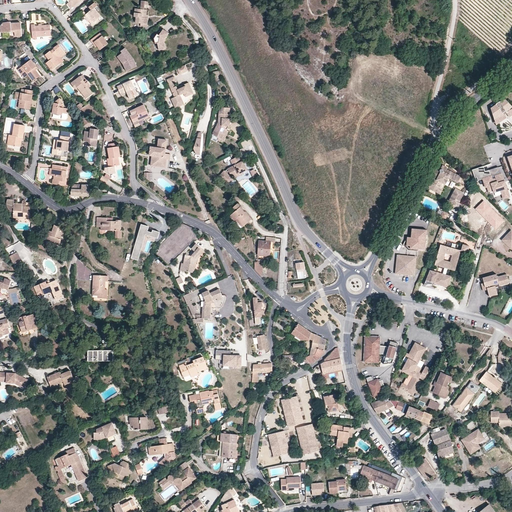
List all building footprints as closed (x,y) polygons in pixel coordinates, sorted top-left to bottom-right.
[(145,18),(146,14),(146,9),(144,9),(144,5),(148,5),(149,1),(141,1),(140,9),(135,8),(134,16),(136,17),(135,22),(140,23),(147,23),(147,18),(145,18)] [(94,8),(85,14),(83,16),(85,18),(87,21),(89,20),(93,26),(99,21),(97,19),(100,16),(94,8)] [(20,24),(13,24),(10,25),(10,23),(4,24),(1,27),(2,34),(15,33),(15,38),(22,37),(20,24)] [(41,25),(38,26),(35,26),(35,24),(31,24),(32,39),(34,38),(34,40),(36,40),(36,37),(50,36),(49,25),(41,25)] [(170,36),(164,32),(160,37),(158,36),(155,41),(156,46),(159,46),(160,52),(166,50),(165,44),(166,42),(167,40),(170,36)] [(91,40),(93,43),(94,42),(97,46),(100,50),(108,44),(100,33),(91,40)] [(51,70),(60,63),(55,56),(58,54),(59,56),(64,52),(58,44),(53,48),(54,49),(50,51),(49,51),(45,55),(49,61),(46,63),(51,70)] [(134,60),(126,49),(121,52),(123,54),(118,58),(123,65),(127,72),(137,68),(134,60)] [(55,56),(60,63),(64,61),(61,57),(66,54),(64,52),(59,56),(58,54),(55,56)] [(34,68),(36,67),(30,59),(18,69),(21,74),(26,70),(34,80),(39,76),(36,70),(34,68)] [(186,66),(178,70),(181,76),(189,72),(186,66)] [(78,88),(84,97),(92,92),(89,88),(91,86),(87,82),(86,83),(83,80),(85,78),(82,75),(71,83),(76,89),(78,88)] [(183,89),(181,90),(178,91),(177,87),(175,88),(174,85),(177,83),(175,78),(167,81),(174,99),(172,100),(176,110),(180,108),(178,103),(183,101),(181,96),(184,95),(188,93),(189,97),(194,95),(189,84),(185,86),(186,88),(183,89)] [(120,93),(124,92),(126,90),(127,92),(129,91),(132,98),(137,96),(130,80),(117,86),(120,93)] [(53,96),(61,93),(59,87),(51,91),(53,96)] [(31,94),(32,95),(33,91),(25,90),(24,93),(20,93),(19,99),(18,107),(30,109),(31,104),(30,103),(31,94)] [(64,106),(60,100),(54,104),(53,115),(62,116),(62,114),(67,115),(68,109),(64,109),(64,106)] [(511,106),(506,100),(492,110),(497,126),(507,119),(505,116),(507,114),(510,118),(511,117),(511,106)] [(149,117),(143,105),(130,111),(132,115),(130,117),(133,124),(135,123),(137,126),(142,124),(141,121),(149,117)] [(223,141),(227,132),(229,127),(230,110),(220,109),(219,124),(214,136),(220,139),(223,141)] [(20,147),(21,140),(21,137),(23,137),(25,125),(14,124),(12,135),(9,135),(7,144),(20,147)] [(96,147),(98,129),(91,129),(90,132),(85,131),(83,141),(89,142),(88,146),(96,147)] [(229,133),(227,132),(223,141),(220,139),(218,142),(224,144),(229,133)] [(68,142),(68,137),(61,136),(60,140),(58,140),(57,144),(56,149),(53,149),(52,154),(61,155),(61,150),(68,151),(69,142),(68,142)] [(200,155),(202,136),(199,136),(194,149),(196,155),(200,155)] [(164,144),(164,140),(159,139),(157,148),(151,147),(149,156),(152,156),(151,161),(156,162),(155,164),(165,165),(166,159),(169,160),(170,154),(165,154),(166,145),(164,144)] [(116,143),(108,144),(109,148),(108,148),(109,159),(107,159),(109,167),(119,165),(118,157),(120,156),(118,146),(117,146),(116,143)] [(243,165),(244,165),(243,162),(244,162),(240,156),(231,160),(234,166),(228,169),(225,172),(224,171),(219,177),(228,186),(234,179),(229,175),(230,174),(232,173),(233,174),(234,175),(238,173),(239,174),(247,170),(245,166),(244,167),(243,165)] [(52,164),(52,168),(50,175),(53,176),(55,176),(54,180),(53,179),(52,179),(51,184),(65,186),(67,167),(52,164)] [(461,176),(446,168),(447,167),(442,165),(440,169),(437,168),(430,181),(432,182),(430,186),(439,190),(445,179),(447,180),(448,177),(458,182),(461,176)] [(504,199),(510,197),(503,175),(496,177),(497,180),(493,181),(490,171),(486,172),(484,171),(483,167),(473,171),(476,179),(478,178),(479,181),(483,180),(486,188),(488,187),(489,192),(490,192),(491,194),(493,193),(495,198),(503,195),(504,199)] [(107,184),(109,179),(104,176),(103,175),(100,180),(107,184)] [(439,190),(430,186),(432,182),(430,181),(427,187),(440,194),(441,191),(447,180),(445,179),(439,190)] [(90,188),(90,185),(87,185),(72,185),(71,196),(89,196),(89,191),(90,188)] [(459,202),(464,192),(455,188),(449,201),(454,204),(455,201),(459,202)] [(14,213),(14,218),(23,218),(23,220),(30,220),(31,203),(27,203),(26,202),(25,201),(24,202),(23,203),(22,206),(14,206),(14,213)] [(504,222),(483,201),(475,209),(495,230),(504,222)] [(240,207),(231,215),(236,220),(237,219),(244,226),(251,219),(244,211),(244,212),(240,207)] [(236,220),(231,215),(230,216),(236,223),(237,222),(242,227),(244,226),(237,219),(236,220)] [(96,227),(101,227),(101,221),(113,221),(113,218),(97,218),(96,227)] [(101,221),(101,227),(101,230),(115,231),(120,230),(120,220),(116,220),(116,221),(113,221),(101,221)] [(61,230),(62,228),(54,225),(51,232),(49,231),(46,240),(58,244),(63,231),(61,230)] [(142,226),(131,260),(138,262),(146,236),(159,240),(160,234),(154,232),(153,234),(148,233),(150,228),(142,226)] [(428,231),(412,229),(412,238),(409,238),(408,246),(411,247),(411,249),(426,251),(428,231)] [(511,248),(511,246),(511,231),(503,241),(511,248)] [(276,237),(266,237),(266,242),(259,241),(258,255),(270,256),(271,242),(275,242),(276,237)] [(419,252),(419,250),(411,249),(411,247),(408,246),(409,238),(404,246),(409,251),(419,252)] [(198,247),(199,246),(196,244),(192,248),(194,250),(195,251),(191,256),(189,255),(185,255),(183,264),(185,264),(184,271),(194,273),(196,263),(196,259),(198,258),(203,252),(198,247)] [(462,252),(441,246),(435,266),(445,269),(443,275),(431,273),(427,285),(435,286),(439,286),(442,287),(444,288),(446,289),(448,291),(452,278),(446,276),(448,270),(456,272),(462,252)] [(16,252),(9,256),(13,264),(19,262),(17,259),(19,258),(16,252)] [(406,259),(397,258),(396,272),(398,272),(398,275),(409,276),(410,269),(414,270),(416,257),(406,257),(406,259)] [(306,276),(304,262),(296,263),(298,278),(306,276)] [(482,277),(482,278),(483,281),(484,283),(481,284),(482,287),(488,286),(488,287),(487,288),(489,296),(497,294),(497,292),(495,287),(509,283),(506,274),(497,276),(496,274),(482,277)] [(104,296),(105,289),(105,282),(107,282),(108,276),(94,275),(93,295),(98,296),(104,296)] [(3,285),(0,283),(0,293),(0,294),(2,289),(8,291),(11,283),(5,281),(4,283),(3,285)] [(56,301),(63,297),(56,281),(50,283),(46,285),(45,282),(34,287),(38,297),(52,291),(56,301)] [(510,288),(509,283),(495,287),(497,292),(510,288)] [(97,299),(107,299),(107,290),(105,289),(104,296),(98,296),(97,299)] [(222,296),(219,289),(209,293),(208,291),(202,293),(205,301),(204,301),(204,307),(202,307),(202,319),(203,319),(208,319),(208,316),(210,316),(210,304),(210,301),(213,300),(217,298),(222,296)] [(192,299),(189,293),(183,296),(188,306),(191,305),(189,300),(192,299)] [(257,297),(252,298),(255,324),(259,324),(259,317),(261,317),(261,310),(262,310),(264,308),(264,304),(262,302),(260,302),(260,300),(257,301),(257,297)] [(21,332),(31,329),(37,327),(37,325),(34,314),(26,316),(20,317),(22,321),(18,322),(21,332)] [(5,328),(7,327),(9,326),(6,319),(0,320),(0,340),(7,338),(6,334),(7,334),(5,328)] [(310,333),(299,325),(293,334),(302,341),(310,340),(310,333)] [(314,341),(311,356),(313,358),(316,356),(318,350),(321,338),(312,334),(310,333),(310,340),(311,340),(314,341)] [(263,335),(257,336),(259,350),(265,349),(263,335)] [(307,358),(312,365),(317,362),(324,355),(327,341),(321,338),(318,350),(316,356),(313,358),(311,356),(307,358)] [(386,357),(389,358),(389,359),(393,360),(398,343),(393,342),(392,344),(390,346),(389,345),(389,348),(384,347),(379,347),(379,343),(376,341),(376,339),(370,338),(365,338),(365,343),(368,343),(368,348),(366,348),(366,351),(366,354),(367,357),(367,360),(367,361),(368,362),(374,362),(374,363),(377,363),(377,358),(378,358),(379,355),(383,354),(386,355),(386,357)] [(364,363),(374,363),(374,362),(368,362),(367,361),(367,360),(367,357),(366,354),(366,351),(366,348),(368,348),(368,343),(365,343),(364,363)] [(410,376),(405,386),(403,391),(413,396),(420,381),(418,380),(419,379),(423,381),(429,369),(425,367),(420,376),(417,375),(420,369),(416,367),(425,349),(413,344),(406,359),(407,360),(401,371),(410,376)] [(113,350),(99,351),(88,351),(88,361),(113,361),(113,350)] [(240,368),(241,356),(230,355),(230,351),(216,350),(215,355),(220,355),(220,360),(223,360),(222,365),(235,366),(235,368),(240,368)] [(325,363),(340,360),(338,350),(336,350),(325,361),(325,363)] [(183,366),(180,368),(179,368),(183,377),(190,374),(197,371),(207,368),(203,356),(192,360),(193,363),(183,366)] [(304,362),(309,367),(310,366),(312,365),(307,358),(304,362)] [(223,360),(220,360),(220,367),(222,369),(240,370),(240,368),(235,368),(235,366),(222,365),(223,360)] [(337,372),(342,371),(343,370),(340,360),(325,363),(321,366),(323,375),(337,372)] [(257,372),(272,370),(272,366),(271,363),(268,363),(268,361),(264,361),(264,364),(261,364),(261,362),(258,363),(258,364),(253,365),(253,369),(251,382),(257,382),(257,372)] [(47,377),(50,385),(58,381),(59,383),(63,382),(64,385),(74,381),(69,371),(60,374),(59,372),(47,377)] [(0,381),(7,382),(10,382),(10,384),(15,384),(24,389),(28,381),(16,374),(16,375),(13,375),(13,374),(0,372),(0,381)] [(485,372),(479,380),(494,391),(500,383),(485,372)] [(447,381),(449,381),(450,377),(440,373),(436,382),(434,381),(432,386),(435,387),(433,391),(439,394),(438,395),(445,398),(448,391),(446,391),(447,387),(447,386),(445,386),(447,381)] [(370,376),(366,378),(374,395),(383,391),(380,385),(384,384),(382,379),(378,380),(377,378),(372,380),(370,376)] [(460,412),(478,387),(470,381),(452,406),(455,408),(460,412)] [(199,394),(197,394),(189,396),(190,399),(190,402),(195,401),(198,400),(198,402),(197,402),(199,409),(197,409),(198,414),(202,413),(201,408),(203,408),(202,404),(201,401),(211,399),(212,402),(212,403),(214,403),(215,407),(221,406),(219,401),(218,402),(217,398),(218,397),(216,389),(209,391),(208,390),(199,392),(199,394)] [(335,394),(324,397),(326,405),(327,405),(329,411),(341,409),(339,403),(337,403),(335,394)] [(297,396),(281,400),(287,426),(303,422),(297,396)] [(387,396),(371,403),(377,413),(388,408),(386,402),(389,401),(389,400),(388,397),(387,396)] [(438,405),(429,401),(427,407),(436,411),(438,405)] [(171,405),(159,407),(161,414),(172,412),(171,405)] [(420,410),(414,408),(411,407),(409,406),(406,414),(417,418),(420,410)] [(509,422),(511,421),(511,413),(499,413),(499,411),(490,411),(490,422),(498,422),(498,426),(507,426),(509,423),(509,422)] [(428,423),(432,414),(427,413),(424,412),(420,420),(428,423)] [(136,417),(128,418),(128,422),(129,422),(130,425),(132,425),(133,429),(135,429),(135,430),(138,430),(138,429),(145,428),(145,417),(139,417),(139,419),(136,419),(136,417)] [(474,426),(471,421),(465,426),(468,430),(474,426)] [(94,438),(98,438),(99,437),(101,437),(106,435),(109,443),(116,440),(115,437),(117,436),(114,428),(113,428),(111,424),(97,430),(96,433),(94,432),(94,438)] [(312,424),(296,428),(302,454),(318,450),(312,424)] [(337,436),(337,442),(342,442),(347,443),(348,437),(348,432),(352,432),(352,428),(332,425),(330,435),(337,436)] [(450,439),(445,429),(431,435),(435,445),(450,439)] [(478,444),(484,440),(484,438),(479,429),(461,439),(471,454),(479,449),(475,443),(477,442),(478,444)] [(284,431),(268,435),(273,457),(289,453),(284,431)] [(19,441),(24,439),(20,432),(16,434),(19,441)] [(238,435),(225,434),(224,441),(237,442),(238,435)] [(455,456),(450,439),(435,445),(439,456),(440,458),(444,456),(445,460),(455,456)] [(237,442),(224,441),(223,449),(237,450),(237,442)] [(173,443),(151,447),(152,455),(164,453),(165,456),(166,464),(175,457),(174,450),(173,443)] [(58,470),(59,472),(62,470),(62,469),(71,464),(73,463),(81,480),(88,477),(74,447),(64,452),(65,454),(57,458),(59,465),(55,467),(57,470),(58,470)] [(117,447),(110,449),(114,459),(121,457),(117,447)] [(237,450),(223,449),(223,457),(236,458),(237,450)] [(425,458),(414,463),(418,468),(424,476),(436,473),(425,458)] [(108,466),(111,474),(116,472),(125,476),(132,473),(129,464),(124,461),(122,462),(120,465),(115,463),(108,466)] [(343,461),(336,462),(337,471),(344,470),(343,461)] [(78,481),(81,480),(73,463),(71,464),(78,481)] [(141,464),(135,466),(138,473),(143,472),(141,464)] [(373,480),(376,481),(380,471),(364,465),(361,474),(368,478),(367,480),(368,481),(371,482),(372,482),(373,480)] [(498,466),(489,469),(491,475),(498,473),(497,471),(499,470),(498,466)] [(184,477),(183,475),(179,477),(174,476),(172,482),(178,484),(182,490),(191,483),(190,482),(196,478),(188,467),(183,471),(185,474),(186,475),(184,477)] [(62,470),(59,472),(58,473),(61,481),(62,482),(63,482),(65,483),(68,482),(62,470)] [(380,471),(376,481),(382,483),(394,489),(399,479),(380,471)] [(116,472),(111,474),(111,475),(122,481),(125,476),(116,472)] [(172,482),(174,476),(171,474),(169,476),(169,478),(167,480),(166,477),(159,483),(164,490),(172,484),(172,482)] [(287,488),(294,487),(301,487),(300,477),(294,477),(289,477),(287,477),(287,479),(282,480),(282,490),(288,490),(287,488)] [(337,482),(329,482),(330,493),(338,493),(338,490),(347,489),(346,480),(337,480),(337,482)] [(178,484),(172,482),(172,484),(176,486),(180,491),(182,490),(178,484)] [(224,504),(234,499),(230,491),(220,500),(224,504)] [(186,503),(188,507),(199,499),(197,496),(191,500),(190,499),(185,502),(183,499),(177,504),(180,507),(186,503)] [(124,511),(128,511),(129,511),(133,509),(134,511),(138,509),(133,499),(121,505),(124,511)] [(199,499),(188,507),(189,509),(185,511),(200,511),(206,508),(199,499)] [(222,505),(223,509),(224,511),(237,511),(239,511),(234,499),(224,504),(222,505)] [(124,511),(121,505),(120,502),(115,505),(116,507),(115,507),(116,511),(124,511)] [(405,511),(402,503),(387,505),(374,506),(375,511),(405,511)] [(495,511),(488,503),(477,511),(495,511)]
